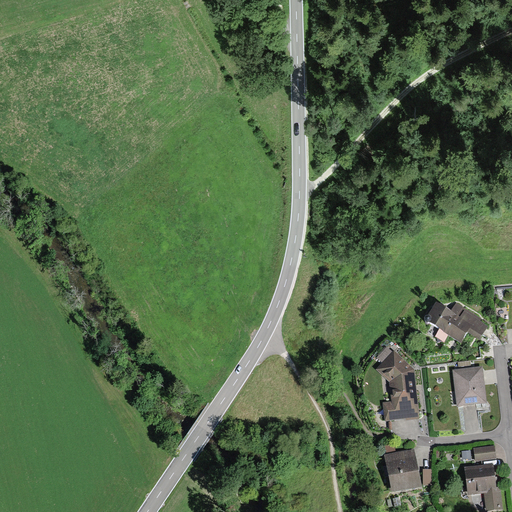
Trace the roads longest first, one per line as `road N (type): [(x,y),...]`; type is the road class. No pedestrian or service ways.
road 1 (secondary): [(264,336),(293,243),(296,0)]
road 2 (track): [(297,193),(425,71),(511,28)]
road 3 (secondary): [(147,511),(264,336)]
road 4 (unclassified): [(264,336),(284,353),(325,422),(340,511)]
